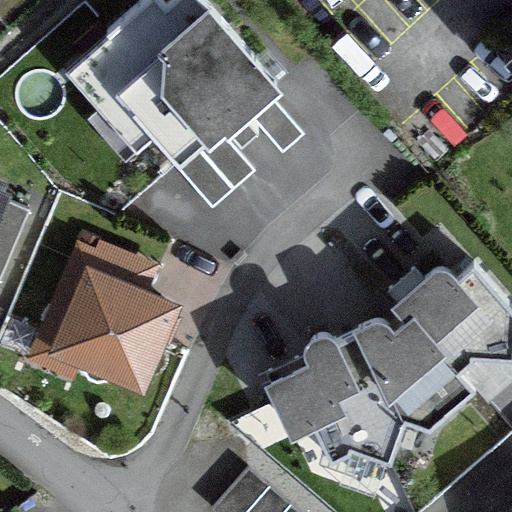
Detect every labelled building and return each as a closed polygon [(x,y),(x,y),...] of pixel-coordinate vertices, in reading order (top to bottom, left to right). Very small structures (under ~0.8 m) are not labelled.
[(176,161),(171,165),(209,208),(252,170),(214,127),(222,121),(238,140),(255,125),(280,153),(301,134),(263,91),(273,82),(201,0),(167,0),(163,4),(159,0),(139,0),(104,31),(116,45),(92,66),(176,161)] [(0,267),(4,269),(19,233),(0,225),(0,267)] [(420,280),(411,269),(386,289),(409,316),(409,315),(425,333),(424,334),(454,369),(455,368),(470,358),(470,356),(511,358),(511,356),(511,310),(471,263),(452,279),(445,270),(437,268),(420,280)] [(109,373),(110,370),(136,381),(168,306),(87,272),(62,330),(56,328),(49,344),(81,358),(80,361),(80,369),(85,376),(94,380),(102,378),(109,373)] [(370,321),(330,342),(355,394),(383,380),(402,419),(426,427),(472,387),(455,368),(454,369),(424,334),(425,333),(409,315),(409,316),(391,331),(381,321),(370,321)] [(348,447),(388,461),(402,419),(383,380),(355,394),(330,342),(323,336),(313,336),(306,346),(311,360),(299,366),(294,357),(265,372),(290,427),(308,418),(328,460),(346,451),(348,447)] [(295,511),(288,505),(267,487),(246,468),(209,510),(212,511),(295,511)]
